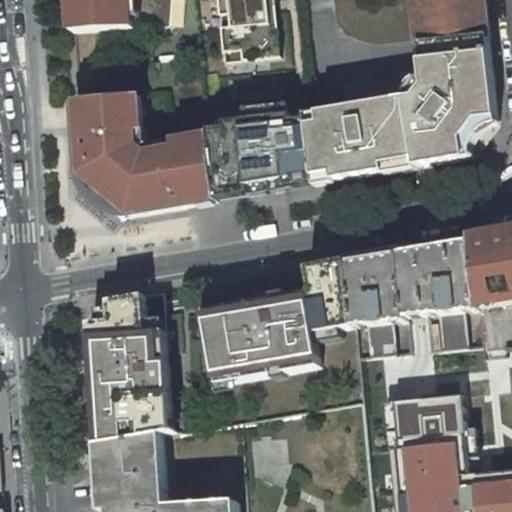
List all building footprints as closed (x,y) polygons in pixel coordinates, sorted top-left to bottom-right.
[(73,0),(75,34),(79,34),(165,28),(172,0),(73,0)] [(277,0),(217,0),(224,66),(283,60),(277,0)] [(311,118),(318,187),(374,178),(469,161),(466,142),(481,123),(500,120),(486,0),(416,0),(424,71),(405,74),(341,85),(346,112),(311,118)] [(84,104),(80,104),(86,189),(125,219),(223,202),(216,139),(179,145),(180,153),(148,158),(140,150),(139,135),(146,134),(144,99),(84,104)] [(216,139),(223,202),(318,187),(311,118),(294,115),(280,117),(225,126),(216,139)] [(511,234),(496,237),(497,247),(507,245),(511,248),(511,234)] [(496,237),(475,241),(482,310),(504,307),(504,308),(511,307),(511,248),(507,245),(497,247),(496,237)] [(475,240),(403,252),(408,320),(409,324),(410,324),(409,320),(441,317),(445,353),(471,351),(468,315),(483,313),(482,310),(475,241),(475,240)] [(351,261),(351,262),(357,329),(357,331),(370,329),(373,360),(398,358),(395,326),(409,324),(408,320),(403,252),(351,261)] [(351,262),(312,269),(316,295),(210,313),(223,387),(325,369),(319,336),(357,329),(351,262)] [(166,293),(115,302),(93,325),(101,447),(180,433),(179,423),(175,423),(166,293)] [(396,411),(364,414),(374,511),(500,511),(498,488),(492,429),(492,425),(451,430),(455,467),(419,471),(417,454),(401,456),(396,411)] [(511,469),(508,428),(492,429),(498,488),(511,486),(511,469)] [(107,447),(111,511),(240,511),(240,505),(170,510),(165,437),(107,447)] [(107,446),(107,447),(165,437),(107,446)] [(511,511),(511,486),(498,488),(500,511),(511,511)]
